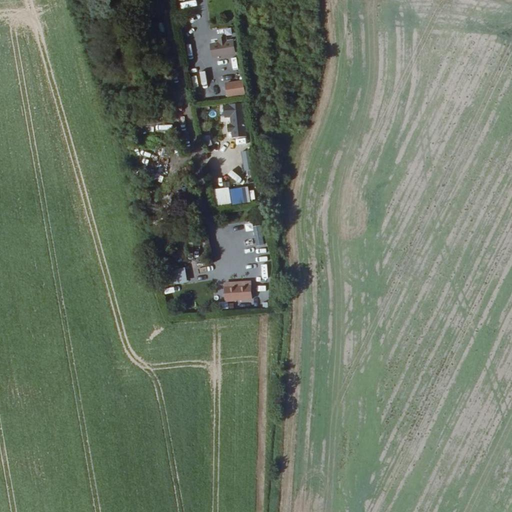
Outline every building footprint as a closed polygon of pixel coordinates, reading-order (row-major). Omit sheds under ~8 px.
[(236,54),(233,36),(209,40),(212,58),(236,54)] [(114,108),(142,104),(138,82),(110,87),(114,108)] [(246,137),(244,102),(224,103),(226,138),(246,137)] [(213,206),(231,205),(230,187),(212,188),(213,206)] [(237,194),(238,202),(260,201),(260,193),(237,194)] [(165,286),(188,281),(185,267),(162,271),(165,286)] [(253,301),(252,280),(224,281),(225,302),(253,301)]
